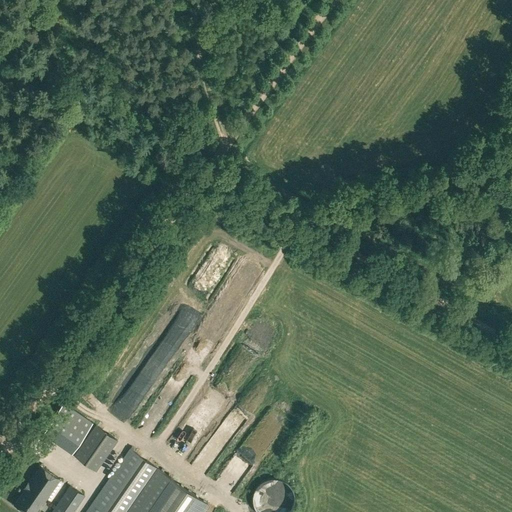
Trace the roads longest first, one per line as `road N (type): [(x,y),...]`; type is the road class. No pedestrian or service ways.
road 1 (track): [(211,167),(0,460)]
road 2 (track): [(511,340),(211,167)]
road 3 (track): [(332,0),(211,167)]
